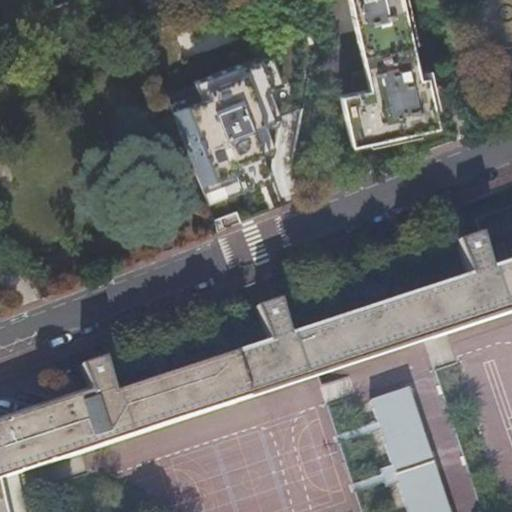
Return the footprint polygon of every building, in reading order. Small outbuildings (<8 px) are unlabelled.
[(354,93),(339,96),(350,145),(436,124),(424,76),(417,78),(398,0),(346,0),(363,71),(352,74),(354,93)] [(478,13),(472,17),(486,39),(493,34),(501,46),(511,38),(511,0),(483,0),(473,7),(478,13)] [(179,59),(164,23),(138,33),(153,70),(179,59)] [(172,119),(188,159),(199,154),(202,160),(240,145),(237,137),(253,130),(234,85),(180,106),(183,115),(172,119)] [(199,187),(213,224),(248,211),(234,174),(199,187)] [(0,419),(0,511),(4,511),(0,489),(0,478),(12,474),(511,312),(511,196),(459,214),(467,239),(455,243),(466,276),(289,334),(279,301),(252,309),(264,343),(114,391),(104,358),(81,365),(89,391),(0,419)] [(448,511),(407,388),(369,400),(406,511),(448,511)] [(20,511),(12,474),(0,478),(0,489),(4,511),(20,511)]
